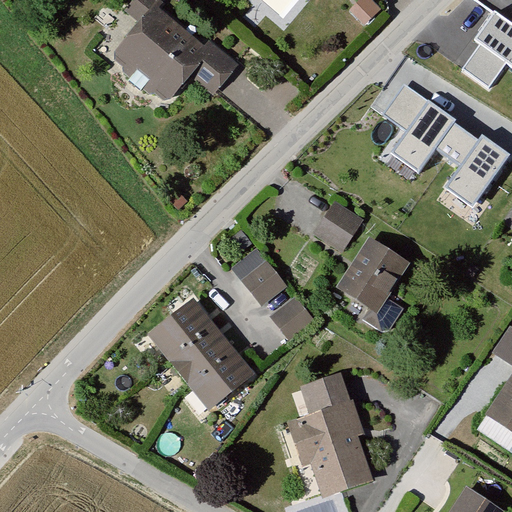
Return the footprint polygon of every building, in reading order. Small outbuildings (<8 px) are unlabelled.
[(511,70),(511,2),(509,0),(493,0),(452,43),(497,86),(511,70)] [(204,48),(146,3),(105,55),(164,100),(204,48)] [(387,152),(419,174),(460,116),(428,94),(387,152)] [(441,187),(473,209),(511,152),(511,149),(482,129),(441,187)] [(357,219),(329,205),(312,236),(341,251),(357,219)] [(409,262),(365,235),(333,286),(376,313),(409,262)] [(268,257),(240,276),(258,302),(286,283),(268,257)] [(296,292),(268,311),(287,339),(315,320),(296,292)] [(195,294),(143,334),(202,410),(254,370),(195,294)] [(511,367),(482,414),(511,433),(511,367)] [(338,374),(300,386),(308,412),(284,420),(299,467),(316,462),(326,495),(372,481),(338,374)] [(499,511),(500,511),(466,489),(450,511),(499,511)]
